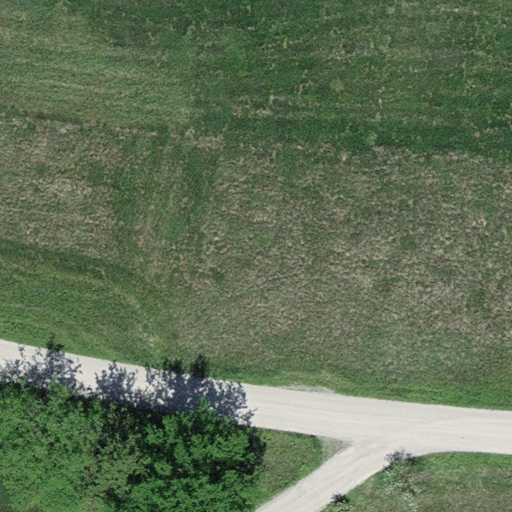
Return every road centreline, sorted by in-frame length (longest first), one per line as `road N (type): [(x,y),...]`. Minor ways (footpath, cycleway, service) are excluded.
road 1 (track): [(511,430),(198,392),(0,353)]
road 2 (track): [(409,422),(265,511)]
